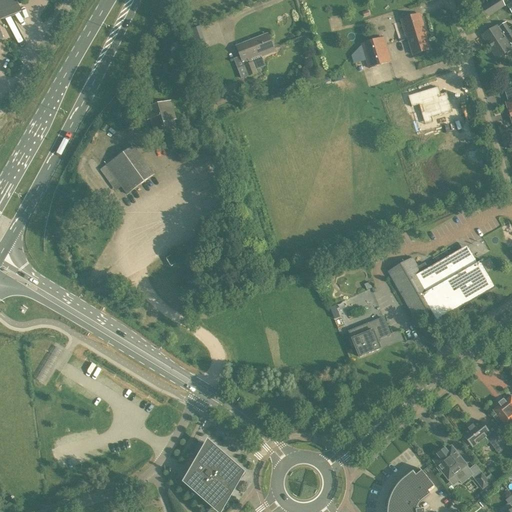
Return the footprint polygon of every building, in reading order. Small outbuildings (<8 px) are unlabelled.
[(0,12),(22,4),(20,0),(0,0),(0,39),(3,39),(0,31),(0,12)] [(501,0),(494,0),(490,3),(495,12),(501,8),(500,6),(504,3),(501,0)] [(429,53),(424,37),(426,36),(420,17),(401,23),(406,42),(408,42),(413,58),(429,53)] [(511,30),(510,32),(506,26),(499,31),(499,30),(483,40),(497,63),(511,53),(511,52),(511,51),(511,49),(511,30)] [(262,60),(275,55),(268,37),(237,49),(242,63),(261,56),(262,60)] [(368,69),(391,62),(384,37),(360,44),(368,69)] [(204,40),(193,44),(196,51),(206,48),(204,40)] [(241,79),(257,73),(254,65),(238,72),(241,79)] [(228,102),(224,91),(223,87),(211,91),(213,95),(217,106),(228,102)] [(412,109),(423,105),(426,114),(423,115),(426,124),(435,121),(433,117),(454,111),(448,91),(442,93),(440,87),(408,97),(412,109)] [(177,124),(171,105),(146,113),(150,123),(153,122),(158,138),(177,132),(174,124),(177,124)] [(133,146),(105,165),(127,195),(154,175),(133,146)] [(451,184),(480,175),(471,146),(454,152),(459,169),(448,173),(451,184)] [(468,193),(455,197),(459,209),(472,205),(468,193)] [(411,259),(389,272),(416,319),(430,311),(437,322),(496,288),(480,261),(472,266),(466,270),(456,252),(428,269),(426,266),(425,263),(416,268),(412,260),(411,259)] [(166,259),(171,267),(176,264),(171,256),(166,259)] [(208,267),(206,263),(199,267),(200,269),(197,271),(205,284),(199,287),(202,292),(207,289),(222,282),(213,264),(208,267)] [(390,335),(383,318),(349,332),(359,357),(380,349),(377,340),(390,335)] [(511,397),(511,396),(504,402),(503,400),(499,404),(500,405),(493,411),(496,415),(493,417),(505,433),(511,427),(511,397)] [(490,434),(480,421),(473,427),(473,426),(468,429),(469,430),(462,436),(465,439),(462,441),(467,446),(469,445),(472,448),(474,447),(476,449),(487,440),(485,438),(490,434)] [(500,448),(507,443),(499,434),(493,439),(500,448)] [(216,511),(232,493),(228,490),(243,474),(211,446),(196,463),(199,466),(185,483),(216,511)] [(466,466),(451,447),(446,451),(444,449),(437,455),(439,457),(433,461),(438,467),(436,468),(440,473),(441,471),(448,480),(454,475),(462,484),(473,475),(466,466)] [(434,488),(418,468),(404,480),(400,483),(397,487),(395,486),(391,491),(389,497),(387,503),(386,509),(388,509),(387,511),(423,511),(424,510),(415,511),(412,511),(413,508),(414,505),(416,503),(418,501),(420,499),(434,488)] [(482,489),(490,484),(482,474),(474,479),(482,489)]
